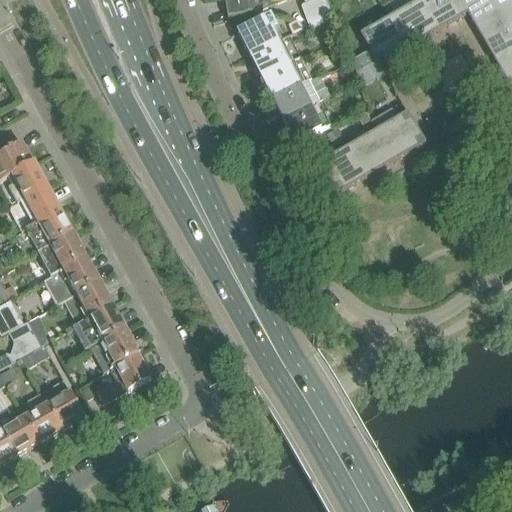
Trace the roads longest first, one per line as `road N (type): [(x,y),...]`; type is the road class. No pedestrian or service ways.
road 1 (residential): [(23,511),(158,431),(191,393),(0,24)]
road 2 (secondary): [(68,0),(349,511)]
road 3 (secondary): [(381,511),(204,193),(119,0)]
road 4 (residential): [(266,165),(342,306),(385,328),(409,329),(511,267)]
road 5 (residential): [(266,165),(186,0)]
